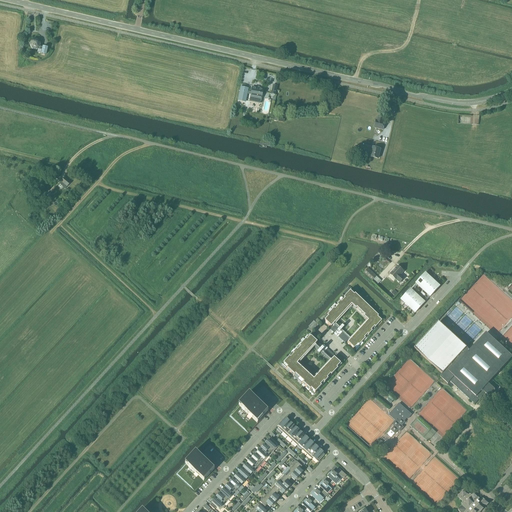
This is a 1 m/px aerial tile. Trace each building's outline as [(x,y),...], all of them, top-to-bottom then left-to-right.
[(37,49),(37,50),(42,51),(41,54),(45,55),(47,48),(43,47),(43,48),(40,48),(40,44),(38,40),(34,40),(30,42),(30,46),(32,49),(36,50),(37,49)] [(261,97),(263,90),(252,87),(251,95),(261,97)] [(384,122),(385,118),(378,116),(377,121),(376,120),(374,128),(383,130),(385,123),(384,122)] [(378,159),(380,150),(373,148),(373,149),(361,146),(359,154),(371,157),(378,159)] [(66,188),(70,183),(65,178),(60,184),(60,183),(51,193),(57,199),(66,189),(66,188)] [(381,262),(379,264),(384,269),(390,263),(383,256),(379,260),(381,262)] [(398,266),(390,275),(396,280),(400,283),(404,279),(400,275),(404,272),(398,266)] [(364,273),(372,281),(376,277),(368,269),(364,273)] [(417,283),(431,296),(439,287),(425,274),(417,283)] [(402,299),(416,312),(424,304),(410,291),(402,299)] [(374,327),(375,327),(381,321),(377,317),(378,316),(354,294),(353,295),(349,292),(343,298),(344,299),(341,303),(340,302),(336,306),(337,306),(334,310),(333,309),(327,316),(328,317),(324,321),(330,327),(351,305),(368,320),(347,343),(354,349),(358,344),(359,345),(365,338),(364,338),(367,334),(368,335),(372,331),(371,330),(374,327)] [(345,343),(348,339),(334,326),(330,330),(334,334),(337,337),(338,337),(345,343)] [(336,368),(340,364),(333,358),(313,380),(296,365),(317,342),(310,336),(306,341),(305,340),(299,347),(300,348),(296,351),(296,350),(292,354),(293,355),(290,359),(289,358),(283,364),(287,368),(286,369),(294,376),(295,375),(303,383),(302,384),(309,391),(310,390),(314,394),(321,387),(320,386),(323,382),(324,383),(327,379),(326,379),(330,375),(331,376),(337,369),(336,368)] [(428,344),(435,351),(440,347),(432,340),(428,344)] [(330,359),(334,355),(327,349),(327,348),(324,345),(323,345),(319,342),(316,346),(330,359)] [(424,348),(431,356),(435,351),(428,344),(424,348)] [(419,353),(427,360),(431,356),(424,348),(419,353)] [(415,357),(423,364),(427,360),(419,353),(415,357)] [(411,361),(419,369),(423,364),(415,357),(411,361)] [(407,366),(415,373),(419,369),(411,361),(407,366)] [(403,370),(411,377),(415,373),(407,366),(403,370)] [(399,374),(406,382),(411,377),(403,370),(399,374)] [(435,378),(421,393),(424,396),(425,396),(432,402),(431,403),(438,408),(445,414),(445,415),(455,424),(467,411),(466,410),(467,408),(468,409),(469,409),(462,402),(461,403),(459,402),(460,401),(454,395),(453,396),(448,392),(449,391),(443,385),(442,386),(437,382),(438,381),(435,378)] [(239,406),(257,423),(267,411),(256,401),(250,395),(239,406)] [(284,431),(290,424),(285,419),(277,428),(282,432),(284,431)] [(290,424),(284,431),(282,432),(287,437),(295,429),(290,424)] [(294,440),(300,433),(295,429),(287,437),(292,441),(294,440)] [(300,433),(294,440),(292,441),(297,446),(298,445),(305,438),(300,433)] [(303,449),(309,442),(305,438),(298,445),(303,449)] [(265,444),(274,452),(278,447),(270,439),(265,444)] [(303,449),(302,450),(307,455),(314,446),(309,442),(303,449)] [(261,449),(269,456),(274,452),(265,444),(261,449)] [(313,458),(319,451),(314,446),(307,455),(312,459),(313,458)] [(269,456),(261,449),(256,454),(265,461),(269,456)] [(313,458),(318,463),(324,456),(319,451),(313,458)] [(203,481),(214,470),(203,459),(196,453),(186,465),(203,481)] [(252,459),(260,466),(265,461),(256,454),(252,459)] [(260,466),(252,459),(247,463),(256,471),(260,466)] [(415,489),(412,492),(427,506),(429,503),(428,502),(434,496),(435,497),(441,490),(440,489),(445,483),(446,484),(456,474),(456,473),(455,474),(453,472),(441,460),(431,471),(432,472),(427,478),(426,477),(420,483),(421,484),(416,490),(415,489)] [(290,469),(299,477),(301,475),(301,474),(302,472),(299,469),(301,467),(295,461),(288,468),(290,469)] [(243,468),(247,472),(251,476),(256,471),(247,463),(243,468)] [(251,476),(247,472),(243,468),(238,473),(247,481),(251,476)] [(284,476),(289,480),(291,478),(294,481),(296,479),(297,480),(299,477),(290,469),(284,476)] [(343,479),(346,476),(339,469),(334,473),(333,472),(332,473),(331,473),(327,477),(329,479),(334,483),(335,485),(339,480),(341,477),(343,479)] [(234,478),(242,486),(247,481),(238,473),(234,478)] [(276,481),(283,487),(287,491),(289,488),(288,487),(290,485),(287,483),(289,480),(284,476),(283,474),(276,481)] [(242,486),(234,478),(230,483),(238,491),(242,486)] [(329,479),(326,483),(324,481),(323,482),(322,482),(318,486),(321,488),(327,494),(331,490),(329,488),(334,483),(329,479)] [(287,491),(283,487),(276,481),(270,488),(272,489),(277,494),(279,491),(282,494),(283,492),(284,493),(287,491)] [(225,488),(233,495),(238,491),(230,483),(225,488)] [(233,495),(225,488),(221,493),(229,500),(233,495)] [(321,488),(317,492),(316,490),(315,492),(314,491),(310,496),(312,498),(312,497),(317,502),(318,503),(322,499),(322,498),(324,496),(326,498),(329,495),(327,494),(321,488)] [(266,496),(275,504),(277,501),(276,500),(278,499),(275,496),(277,494),(272,489),(266,496)] [(463,491),(457,497),(461,501),(463,502),(461,504),(463,505),(458,511),(459,511),(484,511),(487,509),(485,508),(489,504),(483,499),(480,503),(478,501),(480,499),(474,494),(472,496),(470,494),(468,496),(464,492),(463,491)] [(229,500),(221,493),(216,498),(224,505),(229,500)] [(275,504),(266,496),(260,502),(265,507),(267,505),(270,507),(271,506),(272,506),(275,504)] [(312,497),(312,498),(309,501),(307,500),(306,501),(306,500),(301,505),(304,507),(309,511),(310,511),(314,508),(312,507),(317,502),(312,497)] [(211,503),(217,507),(220,510),(224,505),(216,498),(212,502),(211,503)] [(254,509),(256,511),(265,511),(266,511),(263,509),(265,507),(260,502),(254,509)]
